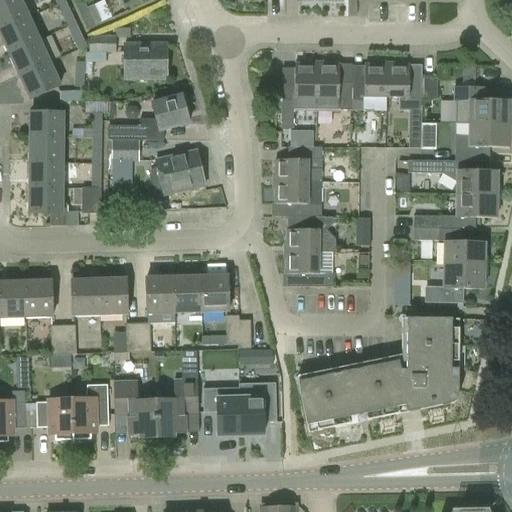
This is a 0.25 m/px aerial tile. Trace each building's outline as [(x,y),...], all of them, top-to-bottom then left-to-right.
[(2,0),(0,1),(0,30),(26,18),(17,0),(2,0)] [(76,23),(65,0),(56,4),(67,27),(76,23)] [(87,9),(82,0),(79,0),(73,3),(86,32),(95,27),(95,26),(112,18),(104,1),(87,9)] [(140,0),(119,0),(123,8),(140,0)] [(0,30),(0,37),(8,54),(36,41),(26,18),(0,30)] [(87,47),(76,23),(67,27),(78,51),(87,47)] [(116,37),(89,37),(89,53),(85,53),(85,63),(106,64),(106,54),(116,54),(116,37)] [(8,54),(18,77),(47,64),(36,41),(8,54)] [(124,44),(124,79),(166,79),(166,44),(124,44)] [(75,63),(74,88),(84,88),(85,63),(75,63)] [(57,87),(47,64),(18,77),(29,100),(57,87)] [(293,112),(316,113),(316,65),(294,64),(294,97),(292,97),(292,102),(281,102),(281,129),(293,129),(293,112)] [(351,84),(338,83),(339,65),(316,65),(316,113),(339,113),(339,111),(363,111),(363,102),(351,102),(351,84)] [(364,98),(386,98),(386,65),(364,65),(364,98)] [(398,112),(409,112),(421,112),(421,100),(421,78),(421,66),(409,66),(386,65),(386,98),(398,98),(398,112)] [(437,79),(421,78),(421,100),(437,101),(437,79)] [(469,124),(509,125),(509,101),(482,101),(482,88),(453,88),(453,102),(457,102),(456,124),(469,124)] [(163,142),(164,131),(188,124),(181,97),(151,105),(155,120),(140,120),(139,127),(108,126),(108,141),(163,142)] [(29,113),(29,139),(61,139),(61,114),(29,113)] [(83,140),(91,140),(101,140),(101,114),(91,114),(91,130),(83,130),(83,140)] [(469,124),(469,136),(455,136),(455,162),(459,162),(482,162),(483,148),(508,148),(509,125),(469,124)] [(60,164),(61,139),(29,139),(28,163),(60,164)] [(91,140),(91,164),(101,165),(101,140),(91,140)] [(129,144),(129,162),(155,161),(155,143),(129,144)] [(288,148),(288,160),(274,160),(274,183),(322,183),(322,148),(288,148)] [(159,191),(161,190),(163,197),(204,187),(196,152),(155,161),(156,167),(153,168),(150,172),(149,177),(152,186),(154,189),(159,191)] [(407,162),(407,174),(442,175),(456,184),(456,195),(496,196),(496,172),(459,172),(459,162),(455,162),(455,163),(407,162)] [(60,188),(60,164),(28,163),(28,188),(60,188)] [(100,189),(101,165),(91,164),(91,189),(100,189)] [(287,205),(287,218),(321,218),(322,189),(329,189),(329,183),(322,183),(274,183),(274,205),(287,205)] [(27,213),(50,214),(50,228),(61,227),(67,227),(67,205),(59,205),(60,188),(28,188),(27,213)] [(84,214),(87,214),(100,215),(100,189),(91,189),(84,189),(84,214)] [(456,195),(456,218),(413,217),(413,231),(459,232),(470,232),(470,219),(496,219),(496,196),(456,195)] [(356,217),(356,245),(370,245),(370,217),(356,217)] [(287,218),(287,231),(285,230),(285,253),(318,253),(335,254),(335,241),(326,231),(333,224),(333,218),(321,218),(287,218)] [(484,243),(459,243),(459,232),(413,231),(413,241),(440,242),(444,243),(443,266),(483,267),(484,243)] [(318,275),(318,253),(285,253),(285,275),(302,275),(302,288),(332,288),(332,276),(318,275)] [(443,266),(443,289),(426,289),(425,301),(461,302),(461,290),(483,290),(483,267),(443,266)] [(393,267),(393,279),(409,279),(409,267),(393,267)] [(226,276),(200,277),(201,313),(227,312),(226,276)] [(173,314),(201,313),(200,277),(172,278),(173,314)] [(147,315),(173,314),(172,278),(145,279),(147,315)] [(126,279),(98,280),(99,316),(127,316),(126,279)] [(71,317),(99,316),(98,280),(70,281),(71,317)] [(0,319),(25,319),(23,282),(0,282),(0,319)] [(51,282),(23,282),(25,319),(52,318),(51,282)] [(226,317),(226,337),(226,346),(238,346),(237,321),(239,321),(239,317),(226,317)] [(451,322),(459,322),(459,321),(403,320),(401,372),(395,372),(393,363),(298,382),(308,434),(309,433),(307,426),(315,425),(317,432),(349,425),(348,418),(356,416),(357,423),(358,423),(357,416),(365,414),(366,421),(399,414),(397,407),(404,406),(406,413),(450,403),(452,403),(453,402),(454,401),(455,400),(456,399),(456,398),(457,397),(457,371),(450,371),(450,364),(457,364),(458,331),(451,330),(451,322)] [(250,321),(239,321),(237,321),(238,346),(238,350),(251,350),(250,321)] [(125,354),(137,353),(136,324),(125,324),(125,354)] [(150,324),(136,324),(137,353),(151,353),(150,324)] [(75,326),(62,327),(63,355),(76,354),(75,326)] [(51,355),(63,355),(62,327),(50,327),(51,355)] [(258,350),(258,365),(274,365),(274,349),(258,350)] [(181,352),(182,382),(173,383),(174,401),(156,402),(157,439),(174,438),(173,434),(199,434),(196,351),(181,352)] [(31,387),(29,357),(18,357),(19,388),(31,387)] [(140,439),(157,439),(156,402),(137,402),(137,384),(113,384),(114,436),(140,435),(140,439)] [(237,385),(237,389),(239,436),(263,436),(263,424),(276,424),(275,384),(237,385)] [(85,400),(71,400),(73,441),(91,441),(91,435),(96,434),(96,427),(108,427),(107,386),(86,386),(85,400)] [(217,437),(239,436),(237,389),(202,390),(202,414),(216,414),(217,437)] [(11,402),(0,402),(0,443),(8,443),(8,437),(13,437),(13,430),(25,429),(24,392),(11,392),(11,402)] [(55,442),(73,441),(71,400),(48,401),(48,403),(36,404),(36,429),(49,429),(49,436),(54,436),(55,442)]
